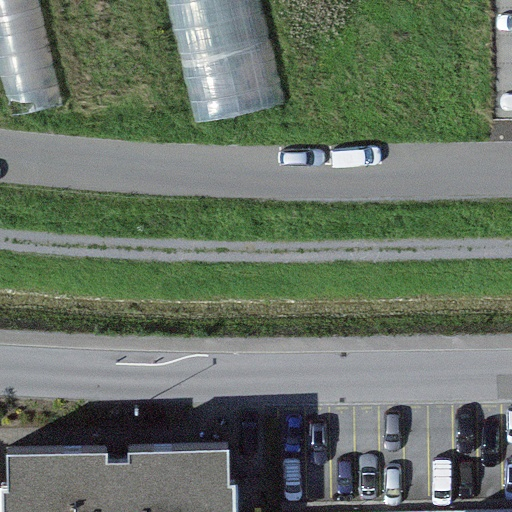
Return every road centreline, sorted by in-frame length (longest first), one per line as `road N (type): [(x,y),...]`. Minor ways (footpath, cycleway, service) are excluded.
road 1 (track): [(511,250),(261,255),(0,234)]
road 2 (residential): [(0,157),(317,174),(511,173)]
road 3 (residential): [(511,375),(0,368)]
